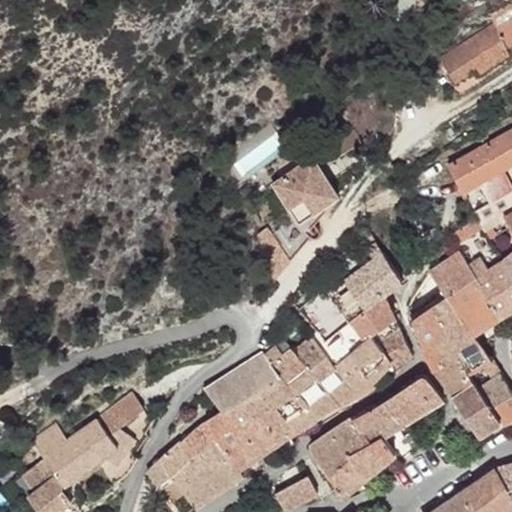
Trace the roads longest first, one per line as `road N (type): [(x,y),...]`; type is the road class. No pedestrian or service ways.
road 1 (residential): [(250,325),(347,213),(363,180),(460,96),(511,71)]
road 2 (residential): [(0,359),(59,365),(221,316),(250,325)]
road 3 (residential): [(250,325),(249,339),(198,378),(152,436),(128,511)]
road 4 (unclassified): [(511,438),(451,460),(409,497)]
